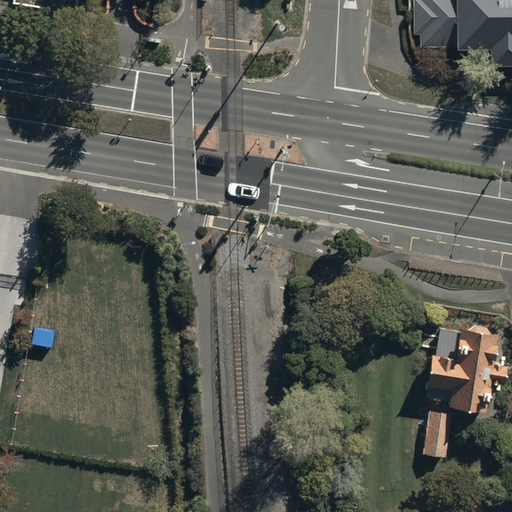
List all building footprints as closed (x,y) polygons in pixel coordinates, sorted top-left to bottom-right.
[(511,0),(423,0),(424,2),(417,3),(418,39),(422,39),(423,52),(465,51),(465,59),(499,59),(499,76),(511,75),(511,0)] [(455,357),(431,353),(424,397),(448,401),(447,405),(485,411),(490,383),(503,385),(507,365),(493,363),(498,333),(459,327),(455,357)] [(450,413),(429,409),(422,452),(444,456),(450,413)] [(0,491),(68,486),(67,461),(0,466),(0,491)] [(113,470),(75,474),(78,511),(104,511),(117,511),(113,470)] [(481,511),(480,499),(456,502),(457,511),(481,511)]
